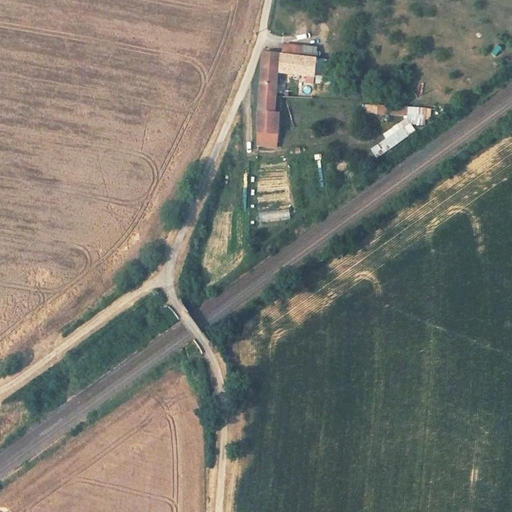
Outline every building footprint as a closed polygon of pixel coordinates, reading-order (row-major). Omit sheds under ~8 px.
[(314,58),(316,46),(296,43),(294,55),(314,58)] [(312,77),(314,58),(294,55),(267,53),(262,94),(280,95),(283,74),(312,77)] [(281,131),(284,102),(280,101),(280,95),(262,94),(259,119),(257,137),(273,139),(273,130),(281,131)] [(368,104),(367,114),(413,115),(385,131),(385,139),(371,147),(377,156),(418,132),(414,124),(426,125),(426,118),(432,114),(433,107),(368,104)] [(264,222),(291,216),(289,209),(262,215),(264,222)]
